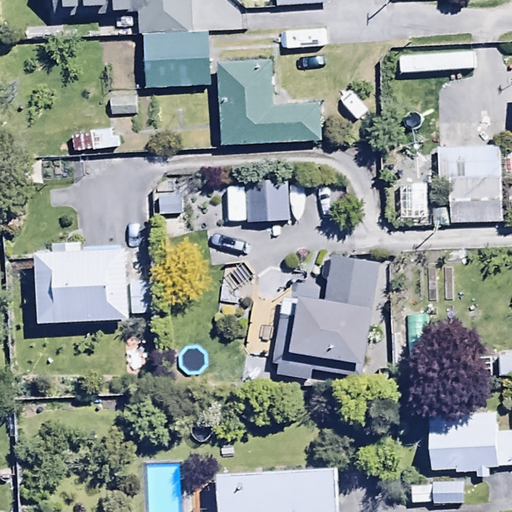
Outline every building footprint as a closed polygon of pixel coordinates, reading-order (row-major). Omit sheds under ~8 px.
[(278,0),(278,10),(329,9),(329,0),(278,0)] [(151,38),(155,96),(220,91),(216,34),(151,38)] [(221,60),(226,151),(332,145),(330,108),(284,110),(282,57),(221,60)] [(501,151),(439,153),(439,186),(449,185),(450,231),(504,229),(501,151)] [(287,193),(248,194),(249,229),(289,227),(287,193)] [(46,330),(134,327),(131,258),(84,260),(84,250),(57,250),(57,261),(42,261),(46,330)] [(334,263),(327,309),(286,302),(275,370),(281,371),(279,381),(309,385),(311,374),(361,382),(379,270),(334,263)] [(511,362),(500,363),(501,382),(511,381),(511,362)] [(496,419),(430,424),(433,478),(478,478),(478,483),(488,483),(488,474),(511,472),(511,434),(497,436),(496,419)] [(229,478),(231,511),(349,511),(347,471),(229,478)] [(193,511),(193,484),(159,485),(160,511),(193,511)] [(412,491),(413,508),(464,509),(464,488),(412,491)]
